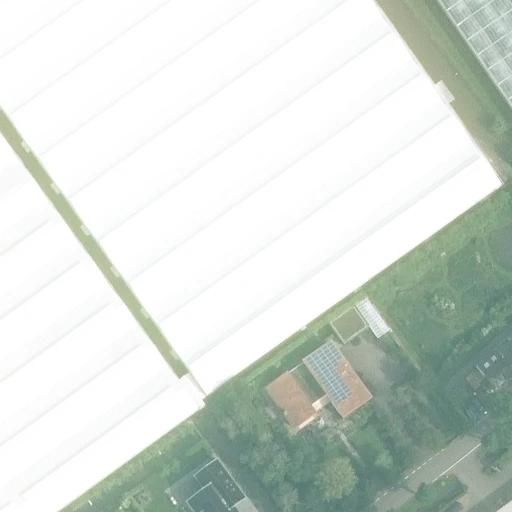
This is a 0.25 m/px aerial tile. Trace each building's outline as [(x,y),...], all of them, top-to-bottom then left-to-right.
[(502,190),(365,0),(0,0),(0,110),(189,374),(206,398),(207,399),(502,190)] [(511,0),(434,0),(511,111),(511,0)] [(0,139),(0,511),(58,511),(197,412),(204,407),(201,402),(206,398),(189,374),(177,382),(176,383),(0,139)] [(353,310),(329,327),(344,349),(368,331),(377,343),(389,334),(366,301),(353,310)] [(476,367),(486,378),(498,391),(510,381),(511,384),(511,344),(498,356),(494,351),(476,367)] [(287,378),(267,393),(284,417),(282,418),(284,420),(285,419),(295,432),(315,417),(331,405),(343,422),(370,402),(345,368),(341,370),(337,365),(341,362),(330,347),(303,367),(305,369),(288,381),(287,378)] [(192,480),(202,494),(184,506),(188,511),(233,511),(234,511),(245,503),(216,463),(192,480)]
